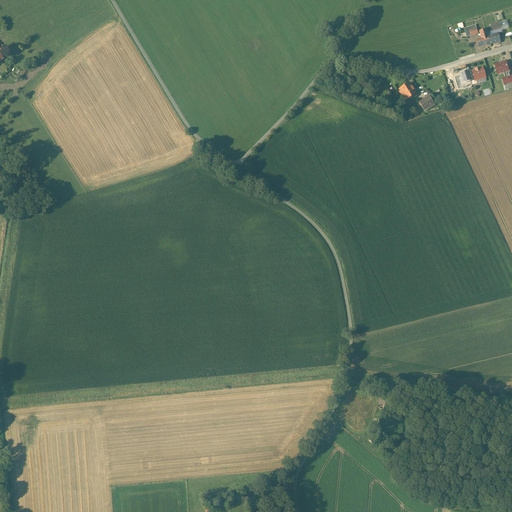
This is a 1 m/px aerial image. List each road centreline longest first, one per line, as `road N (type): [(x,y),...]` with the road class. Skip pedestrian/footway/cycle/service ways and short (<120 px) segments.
road 1 (unclassified): [(235,166),(327,241),(345,296),(345,380),(296,475),(297,511)]
road 2 (unclassified): [(235,166),(328,61),(427,72),(511,47)]
road 3 (unclassified): [(112,0),(188,127),(235,166)]
